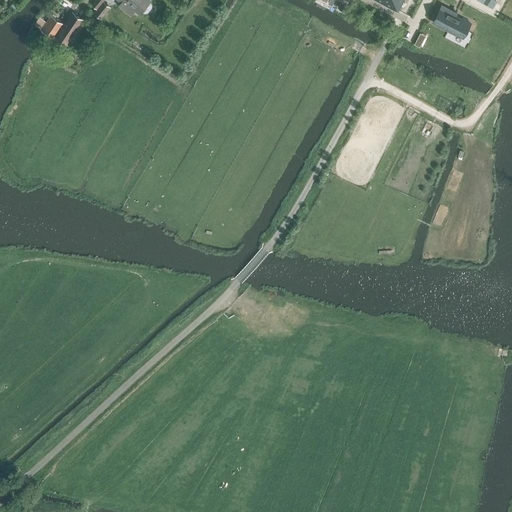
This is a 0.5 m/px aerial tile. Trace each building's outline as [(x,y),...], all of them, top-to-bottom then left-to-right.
[(19,4),(16,0),(10,6),(13,9),(19,4)] [(93,12),(100,18),(110,7),(103,2),(104,0),(96,0),(92,5),(96,9),(93,12)] [(118,0),(121,3),(119,6),(131,16),(135,11),(140,15),(142,12),(145,13),(147,13),(149,12),(152,8),(152,7),(152,4),(150,2),(152,0),(151,0),(118,0)] [(323,0),(327,2),(327,0),(337,0),(345,4),(341,12),(347,14),(352,0),(323,0)] [(377,0),(398,11),(403,0),(377,0)] [(442,5),(435,18),(443,23),(442,26),(457,34),(460,28),(467,31),(471,23),(456,15),(457,13),(442,5)] [(73,11),(65,23),(61,29),(72,36),(84,19),(73,11)] [(56,37),(67,44),(72,36),(61,29),(65,23),(51,14),(46,21),(39,17),(35,24),(42,28),(41,29),(54,39),(56,37)]
